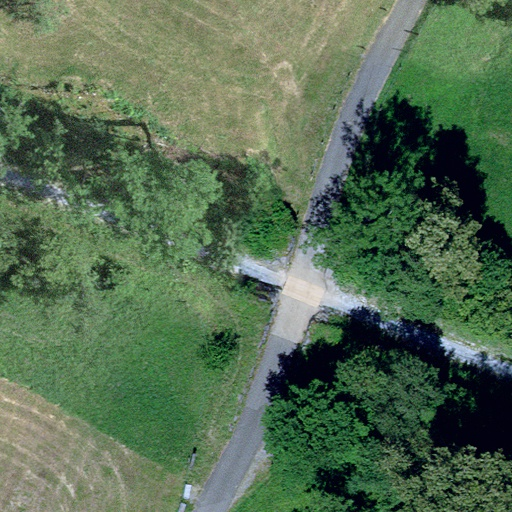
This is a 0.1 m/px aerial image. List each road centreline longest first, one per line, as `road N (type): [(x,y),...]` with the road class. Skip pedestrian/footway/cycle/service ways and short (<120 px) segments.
road 1 (unclassified): [(411,0),(340,147),(239,443),(200,511)]
road 2 (track): [(0,203),(511,405)]
